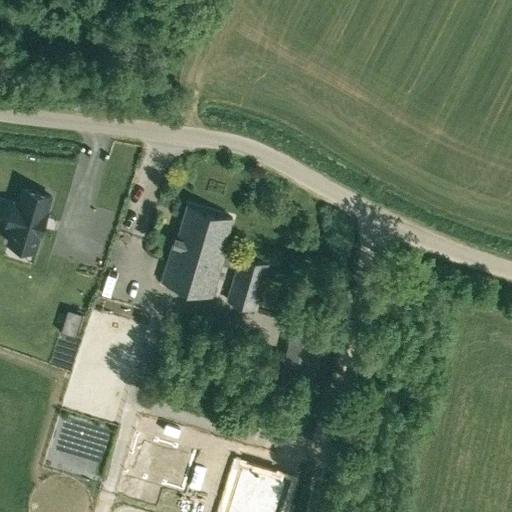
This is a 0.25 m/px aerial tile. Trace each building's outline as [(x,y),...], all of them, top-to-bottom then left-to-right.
[(35,249),(51,195),(24,187),(20,203),(14,201),(7,224),(13,226),(8,241),(35,249)] [(237,264),(241,254),(223,249),(232,216),(187,203),(178,235),(175,234),(162,279),(212,294),(222,260),(237,264)] [(228,297),(256,306),(269,263),(241,254),(237,264),(228,297)] [(105,296),(105,304),(129,303),(128,295),(105,296)] [(81,316),(66,311),(59,334),(74,338),(81,316)] [(315,376),(325,327),(294,321),(284,369),(315,376)] [(305,401),(308,389),(297,386),(294,399),(305,401)] [(193,454),(136,437),(124,475),(182,492),(193,454)] [(284,511),(293,484),(249,471),(236,511),(284,511)]
